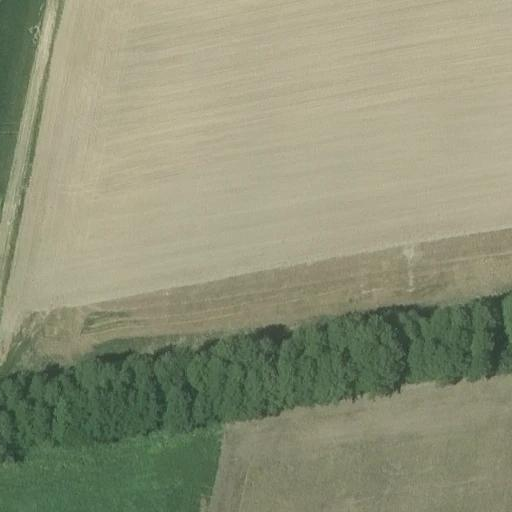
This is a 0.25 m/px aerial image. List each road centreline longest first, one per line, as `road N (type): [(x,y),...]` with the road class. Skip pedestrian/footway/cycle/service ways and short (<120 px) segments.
road 1 (track): [(511,326),(0,414)]
road 2 (track): [(0,265),(58,0)]
